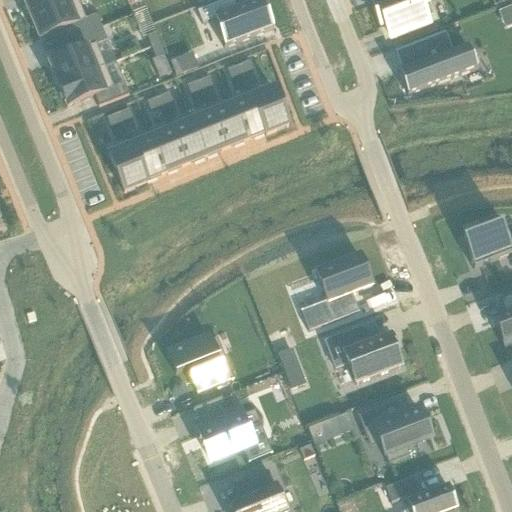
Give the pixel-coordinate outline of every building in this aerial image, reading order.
[(22,0),(30,19),(76,0),(22,0)] [(77,0),(76,0),(30,19),(39,41),(63,31),(68,43),(102,30),(97,16),(85,21),(77,0)] [(273,31),(262,1),(237,11),(232,0),(231,0),(197,13),(202,26),(213,22),(224,50),(273,31)] [(376,0),(371,2),(381,28),(385,27),(390,42),(428,27),(420,6),(429,3),(427,0),(376,0)] [(511,8),(498,14),(505,30),(511,27),(511,8)] [(73,55),(49,65),(58,87),(105,68),(96,47),(107,43),(102,30),(68,43),(73,55)] [(156,34),(147,38),(152,49),(160,46),(156,34)] [(425,65),(399,75),(407,97),(477,71),(468,48),(444,57),(436,37),(417,44),(425,65)] [(160,46),(152,49),(156,60),(165,57),(160,46)] [(178,61),(170,64),(175,78),(183,75),(178,61)] [(250,65),(239,69),(242,78),(253,74),(250,65)] [(105,68),(58,87),(67,109),(92,99),(97,112),(129,98),(124,84),(113,89),(105,68)] [(239,69),(228,73),(232,82),(242,78),(239,69)] [(210,80),(199,84),(202,93),(213,89),(210,80)] [(199,84),(188,89),(191,97),(202,93),(199,84)] [(273,90),(251,99),(266,137),(288,128),(273,90)] [(169,96),(158,101),(162,109),(173,105),(169,96)] [(251,99),(231,107),(245,143),(265,135),(265,137),(266,137),(251,99)] [(158,101),(147,105),(151,114),(162,109),(158,101)] [(231,107),(211,116),(225,151),(245,143),(231,107)] [(129,112),(118,117),(122,125),(133,121),(129,112)] [(211,116),(191,124),(205,159),(225,151),(211,116)] [(118,117),(107,121),(111,130),(122,125),(118,117)] [(191,124),(171,132),(185,167),(205,159),(191,124)] [(171,132),(151,140),(165,175),(185,167),(171,132)] [(151,140),(131,148),(146,186),(147,185),(146,183),(165,175),(151,140)] [(131,148),(109,157),(124,195),(146,186),(131,148)] [(511,244),(509,245),(498,218),(480,225),(483,234),(463,242),(474,271),(511,256),(511,257),(511,244)] [(360,259),(333,269),(332,265),(316,271),(318,275),(316,276),(327,304),(301,314),(308,334),(350,318),(342,299),(371,288),(360,259)] [(505,318),(493,323),(504,350),(511,347),(511,296),(499,302),(505,318)] [(34,313),(27,315),(29,324),(36,322),(34,313)] [(369,327),(325,344),(335,370),(348,366),(356,386),(400,369),(394,352),(396,352),(391,338),(376,344),(369,327)] [(167,356),(176,377),(191,370),(194,377),(190,379),(197,396),(234,381),(223,356),(217,358),(210,339),(167,356)] [(291,353),(279,358),(283,370),(296,365),(291,353)] [(220,427),(199,435),(211,464),(252,448),(234,403),(214,411),(220,427)] [(397,403),(358,418),(365,436),(375,432),(388,466),(410,458),(407,450),(430,441),(419,411),(403,417),(397,403)] [(327,424),(308,431),(314,448),(333,441),(327,424)] [(310,447),(299,452),(304,462),(315,458),(310,447)] [(243,501),(229,507),(230,511),(284,511),(275,489),(274,489),(268,473),(237,486),(243,501)] [(415,479),(385,491),(391,505),(404,500),(408,511),(457,511),(448,488),(422,498),(415,479)]
